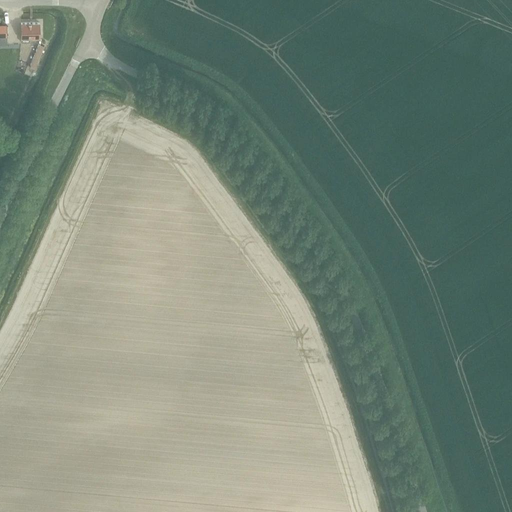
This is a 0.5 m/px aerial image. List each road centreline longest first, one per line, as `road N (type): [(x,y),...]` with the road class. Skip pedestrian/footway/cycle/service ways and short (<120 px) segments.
road 1 (unclassified): [(419,511),(353,325),(269,182),(214,121),(83,47)]
road 2 (unclassified): [(0,218),(83,47)]
